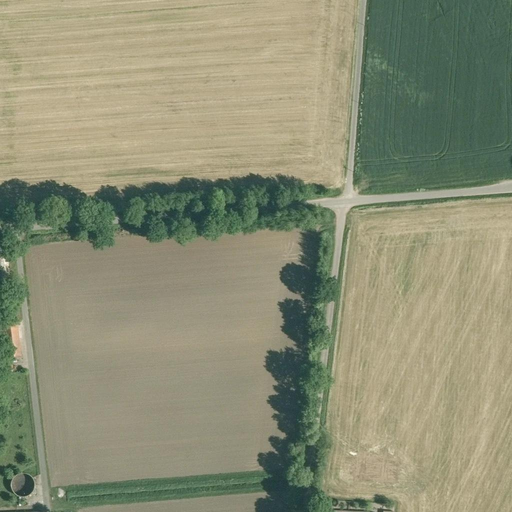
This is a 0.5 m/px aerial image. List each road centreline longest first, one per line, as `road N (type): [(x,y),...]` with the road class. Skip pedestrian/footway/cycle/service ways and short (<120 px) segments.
road 1 (unclassified): [(346,203),(0,233)]
road 2 (unclassified): [(308,511),(346,203)]
road 3 (unclassified): [(346,203),(362,0)]
road 4 (unclassified): [(511,190),(346,203)]
